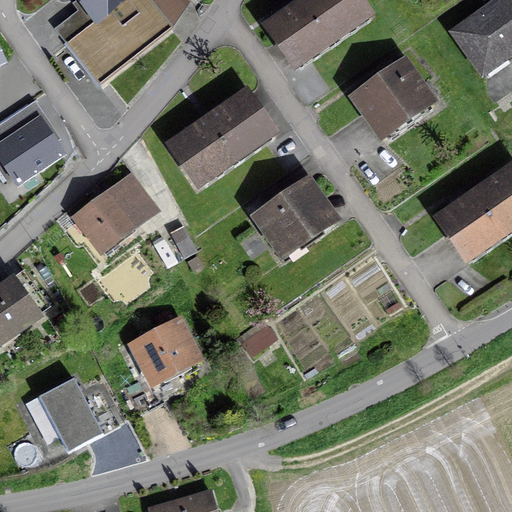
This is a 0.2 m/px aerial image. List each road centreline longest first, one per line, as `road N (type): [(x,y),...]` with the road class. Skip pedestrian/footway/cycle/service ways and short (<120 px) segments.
road 1 (residential): [(457,351),(228,453),(0,511)]
road 2 (residential): [(457,351),(223,23)]
road 3 (track): [(511,361),(397,432),(298,468),(228,453)]
road 4 (residential): [(108,156),(0,8)]
road 5 (residential): [(108,156),(223,23)]
road 6 (residential): [(0,253),(108,156)]
